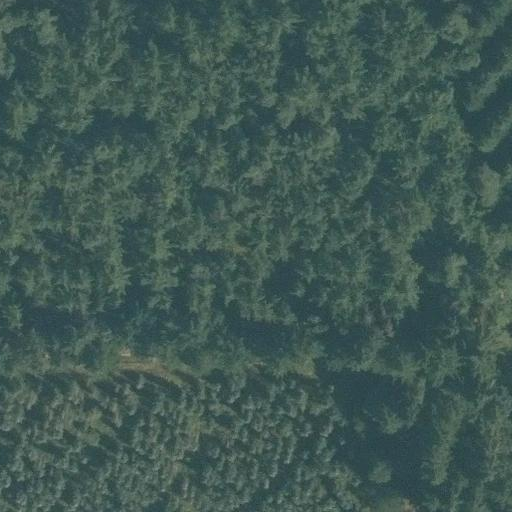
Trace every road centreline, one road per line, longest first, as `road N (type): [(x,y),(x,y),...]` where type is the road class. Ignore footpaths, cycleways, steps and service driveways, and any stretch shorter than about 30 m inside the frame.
road 1 (track): [(511,357),(0,367)]
road 2 (track): [(511,329),(435,0)]
